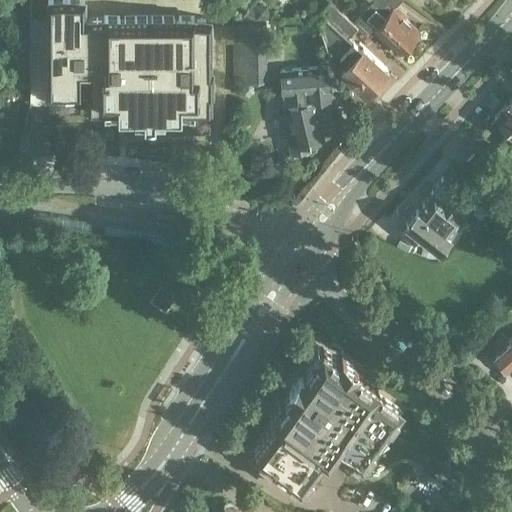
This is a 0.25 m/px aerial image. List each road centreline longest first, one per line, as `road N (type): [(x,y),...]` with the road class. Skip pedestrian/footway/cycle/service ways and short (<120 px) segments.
road 1 (residential): [(0,193),(82,188),(164,197),(211,206),(291,244)]
road 2 (secondary): [(511,464),(390,329),(310,257)]
road 3 (secondary): [(358,175),(497,31)]
road 4 (secondary): [(167,462),(243,334)]
